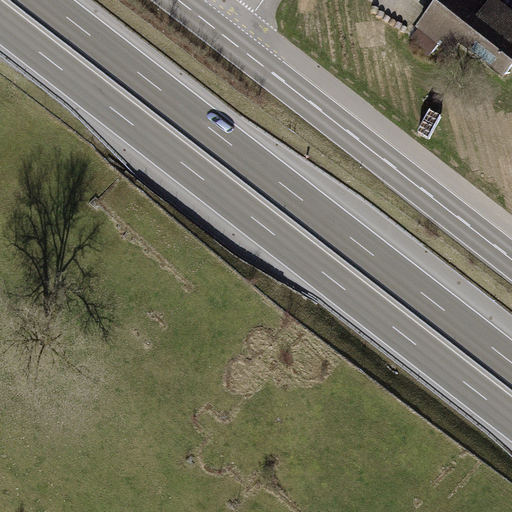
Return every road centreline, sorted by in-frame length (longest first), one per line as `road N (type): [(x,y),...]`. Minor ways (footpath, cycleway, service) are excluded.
road 1 (motorway): [(0,22),(511,420)]
road 2 (motorway): [(511,360),(47,0)]
road 3 (primary): [(179,0),(511,259)]
